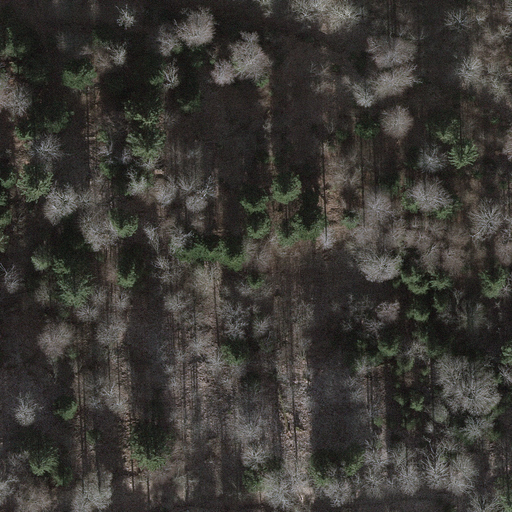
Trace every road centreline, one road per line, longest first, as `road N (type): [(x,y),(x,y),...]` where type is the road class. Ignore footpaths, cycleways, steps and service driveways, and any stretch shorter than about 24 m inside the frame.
road 1 (track): [(7,511),(193,505),(511,442)]
road 2 (track): [(231,0),(320,22),(511,108)]
